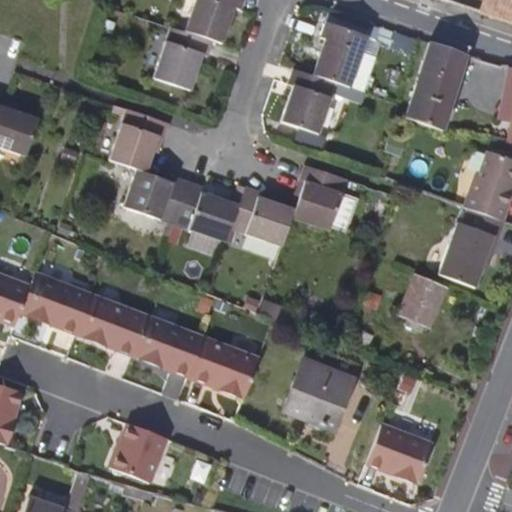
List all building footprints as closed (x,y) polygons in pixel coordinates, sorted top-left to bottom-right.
[(193,0),(183,32),(213,43),(221,45),(222,44),(234,10),(240,11),(244,0),(193,0)] [(511,0),(441,0),(511,23),(511,0)] [(336,84),(350,89),(368,38),(324,22),(319,38),(323,40),(311,75),(336,84)] [(183,32),(170,27),(152,79),(190,92),(204,54),(208,56),(213,43),(183,32)] [(392,37),(378,31),(374,43),(388,47),(392,37)] [(403,119),(443,132),(467,57),(427,44),(403,119)] [(511,67),(507,66),(506,67),(496,121),(508,124),(511,105),(511,67)] [(292,68),(292,70),(287,86),(291,87),(280,122),(317,135),(336,84),(311,75),(292,68)] [(359,106),(363,97),(352,93),(347,103),(359,106)] [(0,149),(24,158),(38,121),(1,107),(0,106),(0,149)] [(163,138),(168,125),(125,111),(107,161),(134,171),(144,175),(158,136),(163,138)] [(462,207),(466,209),(504,223),(511,198),(511,197),(509,195),(511,185),(511,162),(485,152),(476,176),(473,175),(462,207)] [(303,182),(294,210),(290,220),(327,232),(330,228),(344,234),(356,200),(341,194),(346,180),(303,165),(298,179),(303,182)] [(174,185),(144,175),(134,171),(121,208),(174,226),(188,184),(176,179),(174,185)] [(202,189),(188,184),(174,226),(223,243),(228,230),(237,206),(200,193),(202,189)] [(258,193),(243,188),(237,206),(228,230),(280,247),(290,220),(294,210),(257,197),(258,193)] [(504,223),(466,209),(460,226),(454,224),(436,274),(474,288),(483,265),(487,253),(493,255),(504,223)] [(488,267),(493,255),(487,253),(483,265),(488,267)] [(37,277),(32,275),(27,288),(17,315),(22,317),(37,277)] [(88,297),(37,277),(22,317),(73,336),(88,297)] [(427,330),(444,290),(414,277),(397,317),(427,330)] [(0,322),(12,327),(17,315),(27,288),(0,278),(0,322)] [(93,298),(88,297),(73,336),(77,338),(93,298)] [(144,318),(93,298),(77,338),(129,357),(144,318)] [(149,319),(144,318),(129,357),(134,359),(149,319)] [(200,339),(149,319),(134,359),(185,379),(200,339)] [(367,349),(373,337),(361,332),(356,343),(367,349)] [(205,341),(200,339),(185,379),(190,381),(205,341)] [(256,361),(205,341),(190,381),(241,400),(256,361)] [(335,411),(348,379),(302,361),(282,411),(332,431),(339,412),(335,411)] [(352,381),(348,379),(335,411),(339,412),(352,381)] [(0,391),(0,448),(3,449),(18,396),(0,391)] [(164,441),(124,425),(107,470),(147,484),(164,441)] [(430,446),(378,426),(363,466),(415,485),(430,446)] [(68,511),(26,498),(21,511),(68,511)]
